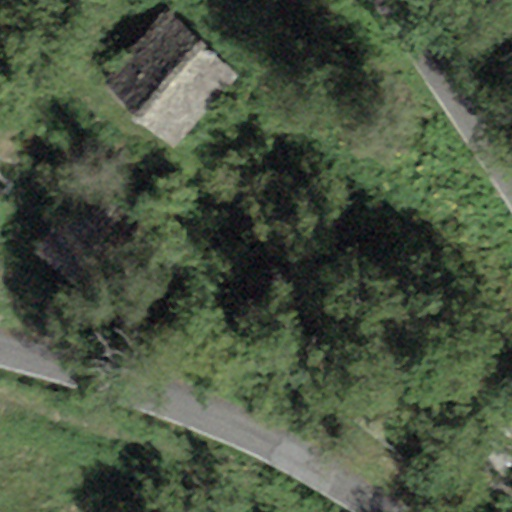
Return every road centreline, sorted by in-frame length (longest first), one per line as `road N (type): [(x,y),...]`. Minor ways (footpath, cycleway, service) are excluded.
road 1 (tertiary): [(0,350),(209,415),(379,511)]
road 2 (tertiary): [(511,178),(394,0)]
